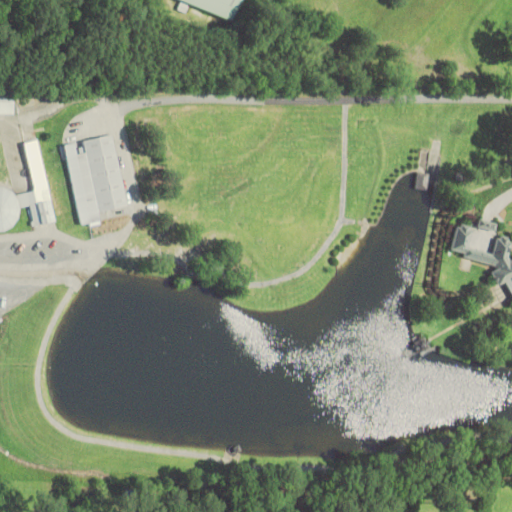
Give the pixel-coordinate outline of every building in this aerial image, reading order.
[(242,0),(176,0),(237,19),(242,0)] [(0,113),(14,113),(14,88),(0,88),(0,113)] [(128,206),(115,135),(64,144),(79,224),(100,220),(99,211),(128,206)] [(56,222),(40,140),(25,142),(33,186),(0,192),(0,229),(23,225),(20,207),(30,205),(34,226),(56,222)] [(495,223),(476,218),(474,227),(493,232),(495,223)] [(511,257),(510,259),(507,254),(511,238),(500,235),(495,238),(492,253),(469,248),(467,244),(471,226),(459,223),(453,226),(448,250),(459,252),(461,258),(485,263),(494,282),(506,285),(511,298),(511,257)]
